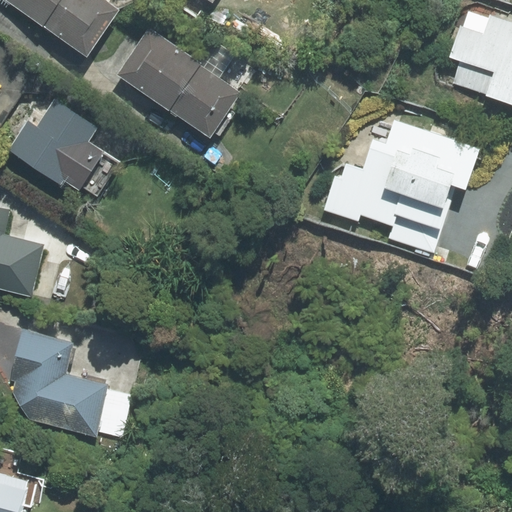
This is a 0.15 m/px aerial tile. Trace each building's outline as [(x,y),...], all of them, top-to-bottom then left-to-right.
[(127,6),(117,0),(11,0),(98,53),(127,6)] [(511,19),(467,7),(454,53),(464,56),(457,82),(511,96),(511,19)] [(148,27),(121,70),(222,132),(249,89),(148,27)] [(41,121),(32,116),(18,137),(27,142),(22,150),(67,180),(71,174),(88,185),(113,147),(96,135),(103,123),(58,94),(41,121)] [(354,161),(348,159),(343,173),(338,172),(327,207),(366,219),(367,214),(394,223),(390,235),(443,251),(465,179),(478,182),(489,143),(397,115),(391,134),(365,126),(354,161)] [(15,204),(0,200),(0,281),(40,291),(52,239),(9,229),(15,204)] [(6,413),(102,435),(104,429),(125,434),(134,392),(113,387),(116,377),(75,368),(82,337),(26,324),(6,413)] [(45,508),(50,476),(0,467),(0,511),(26,511),(28,505),(45,508)]
